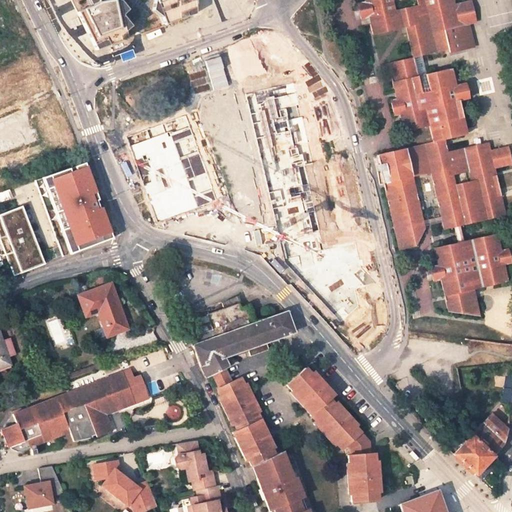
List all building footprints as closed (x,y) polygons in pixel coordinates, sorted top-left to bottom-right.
[(70,0),(83,25),(96,51),(126,39),(126,32),(134,25),(126,14),(131,10),(122,0),(70,0)] [(158,0),(156,10),(165,16),(168,25),(198,13),(197,0),(158,0)] [(430,141),(376,154),(399,250),(415,246),(424,228),(411,176),(431,172),(444,228),(505,213),(494,168),(511,163),(511,162),(508,145),(492,149),(490,141),(449,151),(447,140),(470,135),(462,100),(470,98),(466,83),(458,85),(453,67),(428,74),(423,54),(450,47),(451,52),(475,46),(470,25),(478,23),(472,0),(464,0),(453,3),(452,0),(364,0),(365,2),(357,3),(361,22),(369,20),(373,37),(404,29),(411,56),(386,62),(394,97),(388,98),(392,116),(399,115),(403,131),(426,126),(430,141)] [(301,103),(296,81),(246,92),(279,240),(330,229),(323,196),(320,197),(318,187),(320,187),(304,115),(300,116),(298,104),(301,103)] [(126,138),(156,224),(199,208),(169,123),(126,138)] [(69,168),(45,176),(66,232),(55,236),(63,255),(112,237),(101,206),(99,207),(96,199),(93,200),(91,194),(96,192),(85,162),(74,166),(75,169),(70,171),(69,168)] [(55,236),(66,232),(45,176),(34,179),(55,236)] [(19,205),(0,212),(0,243),(12,275),(42,264),(19,205)] [(441,280),(448,313),(480,318),(474,289),(508,282),(505,267),(511,266),(511,263),(511,262),(510,253),(510,250),(502,251),(500,235),(468,242),(460,243),(435,248),(438,266),(430,267),(431,270),(433,279),(433,282),(441,280)] [(363,268),(357,242),(334,248),(330,248),(284,259),(342,322),(360,306),(356,286),(375,282),(363,268)] [(127,328),(110,283),(79,296),(86,315),(98,311),(104,327),(109,325),(112,334),(127,328)] [(207,314),(213,330),(241,321),(239,314),(250,311),(248,305),(240,308),(239,304),(207,314)] [(108,335),(112,334),(109,325),(104,327),(108,335)] [(0,368),(11,365),(0,333),(0,368)] [(225,368),(213,374),(220,388),(217,389),(220,396),(218,397),(232,425),(235,424),(238,431),(232,433),(246,461),(248,460),(252,466),(275,455),(271,447),(258,420),(261,419),(258,412),(245,385),(241,377),(232,382),(225,368)] [(305,368),(286,385),(291,391),(312,414),(310,416),(315,421),(336,445),(341,450),(347,445),(353,448),(352,455),(348,456),(348,463),(351,494),(352,501),(377,499),(377,492),(380,491),(377,461),(374,461),(374,453),(371,453),(369,442),(356,427),(358,424),(336,401),(334,403),(329,398),(334,394),(313,371),(310,373),(305,368)] [(43,442),(71,432),(75,442),(93,439),(92,437),(96,436),(96,439),(113,433),(106,415),(103,405),(104,405),(110,407),(112,402),(126,408),(130,407),(128,403),(133,401),(122,373),(13,413),(16,422),(1,428),(7,447),(10,446),(11,448),(18,450),(30,446),(28,440),(41,435),(43,442)] [(248,383),(245,385),(258,412),(261,410),(248,383)] [(312,414),(291,391),(289,393),(310,416),(312,414)] [(106,415),(126,408),(112,402),(110,407),(104,405),(103,405),(106,415)] [(508,430),(491,414),(467,440),(452,455),(469,470),(475,476),(506,444),(508,430)] [(261,419),(258,420),(271,447),(275,446),(261,419)] [(336,445),(315,421),(313,423),(335,446),(336,445)] [(41,435),(28,440),(30,446),(43,442),(41,435)] [(196,440),(177,444),(179,455),(178,455),(174,460),(175,466),(180,469),(185,468),(188,482),(191,481),(193,490),(195,490),(214,486),(211,471),(206,472),(203,455),(199,455),(196,440)] [(261,492),(268,511),(309,511),(308,509),(305,510),(302,511),(300,505),(298,499),(304,497),(297,477),(295,478),(294,478),(287,463),(283,452),(275,455),(252,466),(261,492)] [(107,467),(106,467),(108,474),(115,472),(121,476),(120,472),(119,464),(107,467)] [(65,494),(53,467),(39,469),(42,484),(25,487),(29,509),(53,504),(52,497),(65,494)] [(144,511),(158,507),(155,499),(147,480),(136,485),(121,476),(115,472),(108,474),(106,467),(94,469),(96,483),(109,481),(103,489),(128,507),(131,503),(134,511),(144,511)] [(214,486),(195,490),(197,497),(190,498),(191,506),(195,505),(196,511),(224,511),(219,511),(218,511),(216,501),(219,500),(216,485),(214,486)] [(446,511),(440,491),(400,505),(402,511),(446,511)]
